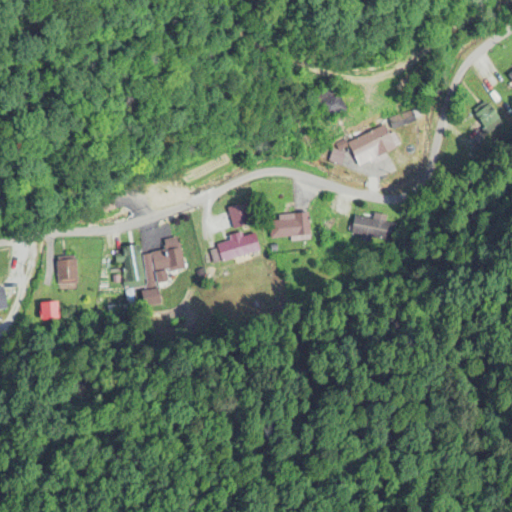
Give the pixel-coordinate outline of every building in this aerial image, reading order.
[(332,83),(346,110),(328,119),(314,92),(332,83)] [(385,123),(396,146),(383,152),(386,158),(370,166),(367,161),(358,165),(346,141),(385,123)] [(115,209),(111,196),(93,202),(98,215),(115,209)] [(392,224),(354,213),(347,237),(385,248),(392,224)] [(310,241),(309,215),(277,216),(277,222),(268,222),(268,242),(310,241)] [(122,287),(140,287),(140,248),(122,248),(122,287)] [(146,277),(178,272),(174,249),(143,254),(146,277)] [(57,260),(57,290),(76,290),(76,260),(57,260)]
